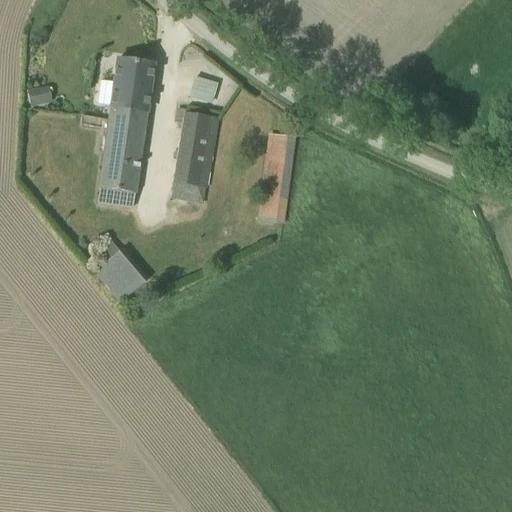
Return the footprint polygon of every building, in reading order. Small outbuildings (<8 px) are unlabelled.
[(96,105),(110,107),(97,204),(132,209),(152,65),(117,60),(114,83),(99,81),(96,105)] [(185,98),(209,104),(214,83),(190,77),(185,98)] [(41,90),(25,94),(29,110),(45,106),(41,90)] [(171,201),(201,206),(215,120),(186,115),(171,201)] [(258,222),(280,225),(291,139),(268,136),(258,222)] [(119,304),(143,282),(114,250),(90,272),(119,304)]
